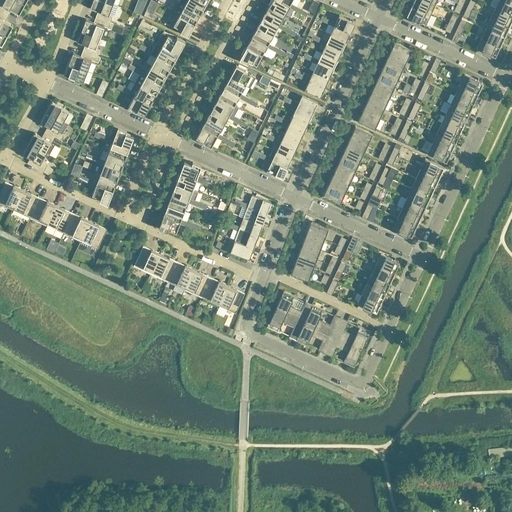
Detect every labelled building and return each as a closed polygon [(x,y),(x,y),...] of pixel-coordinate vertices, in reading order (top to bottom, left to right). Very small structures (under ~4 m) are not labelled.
[(25,4),(17,0),(4,0),(0,0),(0,10),(6,14),(9,9),(19,14),(25,4)] [(108,14),(112,4),(102,0),(92,0),(90,8),(100,12),(98,17),(110,22),(112,16),(108,14)] [(206,4),(198,0),(180,0),(179,2),(200,14),(206,4)] [(299,8),(290,3),(289,5),(280,0),(271,0),(268,6),(284,15),(289,7),(297,12),(299,8)] [(314,14),(319,3),(313,0),(312,0),(307,11),(314,14)] [(430,14),(434,5),(424,0),(413,0),(411,6),(430,14)] [(470,0),(466,7),(472,10),(475,3),(470,0)] [(511,16),(511,4),(502,0),(498,0),(494,8),(511,16)] [(200,14),(179,2),(174,12),(179,15),(195,24),(200,14)] [(459,13),(463,6),(457,3),(454,10),(459,13)] [(135,6),(133,12),(140,15),(142,9),(135,6)] [(279,23),(284,15),(268,6),(263,16),(278,25),(279,23)] [(425,25),(430,14),(411,6),(406,16),(425,25)] [(468,17),(472,10),(466,7),(463,15),(468,17)] [(307,13),(299,8),(297,12),(305,16),(307,13)] [(509,27),(511,20),(511,16),(494,8),(490,18),(509,27)] [(13,25),(3,20),(6,14),(0,10),(0,31),(7,35),(13,25)] [(156,16),(146,11),(144,15),(154,20),(156,16)] [(188,36),(195,24),(179,15),(173,25),(181,29),(180,31),(188,36)] [(350,32),(355,23),(339,15),(335,23),(328,20),(327,23),(334,27),(334,25),(350,32)] [(451,15),(448,23),(454,25),(457,18),(451,15)] [(288,28),(279,23),(278,25),(263,16),(257,26),(273,35),(278,27),(286,31),(288,28)] [(100,37),(104,26),(111,29),(113,23),(110,22),(98,17),(96,23),(85,19),(81,30),(100,37)] [(504,37),(509,27),(490,18),(485,28),(504,37)] [(461,20),(457,27),(463,30),(466,22),(461,20)] [(151,25),(141,21),(139,25),(149,29),(151,25)] [(450,32),(454,25),(448,23),(445,30),(450,32)] [(346,41),(350,32),(334,25),(334,27),(330,34),(346,41)] [(268,43),(273,35),(257,26),(252,36),(267,45),(268,43)] [(456,43),(463,30),(457,27),(451,40),(456,43)] [(296,33),(288,28),(286,31),(294,36),(295,34),(296,33)] [(500,47),(504,37),(485,28),(481,38),(500,47)] [(96,48),(100,37),(81,30),(77,41),(87,45),(85,51),(97,56),(99,50),(96,48)] [(178,54),(185,41),(176,37),(175,39),(168,35),(167,36),(162,33),(157,42),(178,54)] [(342,51),(346,41),(330,34),(327,41),(320,38),(318,42),(325,45),(326,43),(342,51)] [(277,48),(268,43),(267,45),(252,36),(246,46),(262,55),(267,47),(275,51),(277,48)] [(495,57),(500,47),(481,38),(476,48),(495,57)] [(407,60),(412,50),(394,41),(389,52),(407,60)] [(178,54),(157,42),(152,51),(149,49),(147,52),(155,57),(156,55),(172,64),(178,54)] [(337,60),(342,51),(326,43),(325,45),(321,53),(337,60)] [(138,48),(147,52),(149,49),(140,44),(138,48)] [(259,60),(262,55),(246,46),(239,59),(247,63),(248,61),(256,65),(260,67),(262,64),(259,60)] [(285,53),(277,48),(275,51),(283,56),(285,53)] [(87,71),(91,60),(98,63),(100,57),(97,56),(85,51),(83,57),(72,53),(68,64),(87,71)] [(402,69),(407,60),(389,52),(385,61),(402,69)] [(333,69),(337,60),(321,53),(318,60),(311,57),(310,60),(316,63),(317,62),(333,69)] [(167,74),(172,64),(156,55),(155,57),(151,65),(167,74)] [(435,73),(441,60),(436,57),(429,70),(435,73)] [(124,58),(122,62),(129,66),(129,64),(131,61),(124,58)] [(426,69),(429,63),(423,60),(420,67),(426,69)] [(398,79),(402,69),(385,61),(380,71),(398,79)] [(329,78),(333,69),(317,62),(316,63),(313,71),(329,78)] [(83,82),(87,71),(68,64),(64,75),(75,79),(81,81),(83,82)] [(127,68),(136,72),(138,69),(129,64),(129,66),(127,68)] [(136,72),(139,74),(144,77),(145,75),(161,84),(167,74),(151,65),(146,74),(138,69),(136,72)] [(249,88),(255,78),(243,71),(244,69),(236,65),(229,77),(245,86),(249,88)] [(423,76),(426,69),(420,67),(417,73),(423,76)] [(432,80),(435,73),(429,70),(426,78),(432,80)] [(284,76),(274,71),(272,75),(282,80),(284,76)] [(324,88),(329,78),(313,71),(311,76),(304,73),(302,75),(301,79),(308,82),(309,80),(324,88)] [(393,89),(398,79),(380,71),(376,81),(393,89)] [(144,77),(139,74),(135,82),(156,94),(161,84),(145,75),(144,77)] [(478,93),(483,83),(464,74),(459,84),(478,93)] [(241,94),(245,86),(229,77),(224,87),(240,96),(240,94),(241,94)] [(417,88),(420,81),(415,78),(411,86),(417,88)] [(102,96),(108,82),(102,80),(96,94),(102,96)] [(309,80),(308,82),(304,90),(320,97),(324,88),(309,80)] [(280,85),(270,81),(268,85),(278,89),(280,85)] [(389,99),(393,89),(376,81),(371,91),(389,99)] [(150,104),(156,94),(135,82),(130,91),(127,89),(125,92),(133,97),(134,95),(150,104)] [(424,83),(420,90),(426,92),(429,85),(424,83)] [(127,89),(118,84),(116,88),(125,92),(127,89)] [(474,103),(478,93),(459,84),(455,94),(474,103)] [(413,95),(417,88),(411,86),(408,93),(413,95)] [(240,94),(240,96),(224,87),(218,97),(234,105),(239,97),(247,102),(249,98),(241,94),(240,94)] [(423,100),(426,92),(420,90),(417,97),(423,100)] [(384,109),(389,99),(371,91),(367,101),(384,109)] [(400,102),(402,96),(395,93),(392,99),(400,102)] [(469,112),(474,103),(455,94),(450,104),(469,112)] [(145,112),(150,104),(134,95),(133,97),(127,108),(136,112),(137,110),(144,114),(145,112)] [(313,112),(317,103),(302,95),(298,103),(291,100),(289,103),(296,107),(297,105),(313,112)] [(229,114),(234,105),(218,97),(213,107),(229,115),(229,114)] [(257,103),(249,98),(247,102),(256,107),(257,103)] [(408,108),(411,101),(405,98),(402,105),(408,108)] [(63,121),(69,111),(51,101),(46,112),(63,121)] [(379,119),(384,109),(367,101),(362,111),(379,119)] [(415,102),(411,109),(417,112),(420,105),(415,102)] [(465,122),(469,112),(450,104),(446,114),(465,122)] [(309,122),(313,112),(297,105),(296,107),(293,114),(309,122)] [(404,115),(408,108),(402,105),(399,112),(404,115)] [(223,125),(228,117),(236,122),(238,118),(229,114),(229,115),(213,107),(207,117),(223,125)] [(413,119),(417,112),(411,109),(408,117),(413,119)] [(375,129),(379,119),(362,111),(357,121),(375,129)] [(67,124),(63,121),(46,112),(40,122),(50,127),(47,133),(61,141),(64,135),(62,134),(67,124)] [(86,130),(93,116),(87,113),(80,127),(86,130)] [(304,131),(309,122),(293,114),(289,122),(282,118),(281,122),(288,125),(289,123),(304,131)] [(460,132),(465,122),(446,114),(441,123),(460,132)] [(218,134),(223,125),(207,117),(202,127),(217,135),(218,134)] [(246,123),(238,118),(236,122),(244,127),(246,123)] [(399,127),(402,120),(396,118),(393,125),(399,127)] [(405,122),(402,129),(408,132),(411,124),(405,122)] [(300,140),(304,131),(289,123),(288,125),(284,133),(300,140)] [(455,142),(460,132),(441,123),(436,133),(455,142)] [(399,127),(393,125),(390,132),(395,135),(399,127)] [(133,137),(126,134),(127,132),(118,127),(113,126),(108,138),(104,136),(103,140),(112,143),(112,141),(129,148),(133,137)] [(368,144),(372,134),(355,126),(350,136),(368,144)] [(211,147),(217,137),(225,142),(227,138),(218,134),(217,135),(202,127),(196,137),(203,141),(202,143),(211,147)] [(404,139),(408,132),(402,129),(399,136),(404,139)] [(296,149),(300,140),(284,133),(281,131),(278,139),(274,137),(272,140),(279,144),(280,142),(296,149)] [(62,142),(61,141),(47,133),(44,138),(34,133),(28,143),(45,153),(46,153),(50,155),(55,145),(59,147),(62,142)] [(451,152),(455,142),(436,133),(432,143),(451,152)] [(363,154),(368,144),(350,136),(346,146),(363,154)] [(235,143),(227,138),(225,142),(233,146),(235,143)] [(125,158),(129,148),(112,141),(112,143),(108,152),(125,158)] [(291,159),(296,149),(280,142),(279,144),(276,151),(291,159)] [(42,159),(45,153),(28,143),(22,153),(32,159),(29,164),(43,172),(48,164),(42,159)] [(76,152),(79,146),(74,143),(71,149),(76,152)] [(387,153),(390,146),(384,143),(381,150),(387,153)] [(446,162),(451,152),(432,143),(427,153),(446,162)] [(358,164),(363,154),(346,146),(341,156),(358,164)] [(394,147),(390,155),(396,157),(399,150),(394,147)] [(291,159),(276,151),(272,150),(269,157),(265,155),(264,159),(271,162),(271,160),(287,168),(291,159)] [(383,160),(387,153),(381,150),(378,158),(383,160)] [(121,169),(125,158),(108,152),(105,161),(96,157),(94,161),(103,164),(104,163),(121,169)] [(392,165),(396,157),(390,155),(387,162),(392,165)] [(354,174),(358,164),(341,156),(336,166),(354,174)] [(439,177),(444,167),(425,158),(420,168),(439,177)] [(287,168),(271,160),(271,162),(267,170),(273,173),(283,177),(287,168)] [(196,179),(197,177),(201,166),(192,162),(191,164),(184,162),(180,172),(196,179)] [(117,180),(121,169),(104,163),(103,164),(100,173),(117,180)] [(377,173),(381,165),(375,163),(372,170),(377,173)] [(349,183),(354,174),(336,166),(332,175),(349,183)] [(384,167),(381,174),(387,177),(390,170),(384,167)] [(434,187),(439,177),(420,168),(415,178),(434,187)] [(377,173),(372,170),(368,177),(374,180),(377,173)] [(192,190),(196,181),(205,184),(206,181),(197,177),(196,179),(180,172),(175,183),(192,190)] [(113,190),(117,180),(100,173),(97,182),(88,179),(86,182),(95,186),(96,184),(113,190)] [(65,177),(60,174),(57,180),(63,182),(65,177)] [(383,184),(387,177),(381,174),(378,182),(383,184)] [(345,193),(349,183),(332,175),(327,185),(345,193)] [(430,197),(434,187),(415,178),(411,188),(430,197)] [(0,203),(13,209),(22,189),(13,185),(12,187),(4,183),(5,181),(0,191),(0,203)] [(368,192),(372,185),(366,182),(363,190),(368,192)] [(188,200),(189,199),(192,190),(175,183),(171,194),(188,200)] [(107,204),(113,190),(96,184),(95,186),(92,195),(100,198),(99,200),(107,204)] [(340,203),(345,193),(327,185),(323,195),(340,203)] [(375,187),(372,194),(377,197),(381,189),(375,187)] [(425,207),(430,197),(411,188),(406,198),(425,207)] [(29,217),(38,199),(30,195),(31,194),(22,189),(13,209),(29,217)] [(365,199),(368,192),(363,190),(359,197),(365,199)] [(184,211),(188,202),(197,206),(198,202),(189,199),(188,200),(171,194),(167,205),(184,211)] [(374,204),(377,197),(372,194),(368,201),(374,204)] [(266,214),(271,202),(252,195),(248,205),(242,202),(240,206),(247,208),(247,206),(266,214)] [(421,217),(425,207),(406,198),(402,208),(421,217)] [(46,225),(56,205),(47,201),(46,203),(38,199),(29,217),(46,225)] [(360,209),(364,202),(358,199),(355,207),(360,209)] [(367,220),(373,206),(367,204),(361,217),(367,220)] [(63,233),(72,215),(64,211),(65,209),(56,205),(46,225),(63,233)] [(180,222),(181,220),(184,211),(167,205),(163,215),(180,222)] [(262,225),(266,214),(247,206),(247,208),(243,218),(262,225)] [(416,227),(421,217),(402,208),(397,218),(416,227)] [(80,241),(90,221),(80,216),(80,218),(72,215),(63,233),(80,241)] [(176,233),(179,223),(188,227),(190,223),(181,220),(180,222),(163,215),(158,228),(167,232),(168,229),(176,233)] [(258,236),(262,225),(243,218),(239,227),(233,224),(232,228),(238,231),(239,229),(258,236)] [(411,237),(416,227),(397,218),(392,228),(411,237)] [(106,230),(107,229),(106,229),(105,230),(98,227),(99,225),(90,221),(80,241),(97,249),(102,239),(106,230)] [(324,240),(328,229),(310,222),(306,233),(324,240)] [(254,247),(258,236),(239,229),(238,231),(234,240),(254,247)] [(106,230),(102,239),(106,241),(111,232),(106,230)] [(320,250),(324,240),(306,233),(302,243),(320,250)] [(343,247),(346,240),(341,237),(337,244),(343,247)] [(352,237),(346,250),(351,253),(358,239),(352,237)] [(249,259),(254,247),(234,240),(230,252),(249,259)] [(316,260),(320,250),(302,243),(298,253),(316,260)] [(340,254),(343,247),(337,244),(334,252),(340,254)] [(150,274),(160,254),(151,249),(150,251),(142,248),(143,246),(133,266),(150,274)] [(348,260),(351,253),(346,250),(342,257),(348,260)] [(312,270),(316,260),(298,253),(294,263),(312,270)] [(167,282),(176,263),(168,260),(169,258),(160,254),(150,274),(167,282)] [(395,273),(399,262),(380,254),(376,264),(395,273)] [(334,267),(337,259),(332,257),(328,264),(334,267)] [(340,262),(337,270),(342,272),(346,265),(340,262)] [(184,289),(194,269),(185,265),(184,267),(176,263),(167,282),(184,289)] [(308,281),(312,270),(294,263),(290,274),(308,281)] [(330,274),(334,267),(328,264),(325,271),(330,274)] [(390,282),(395,273),(376,264),(371,274),(390,282)] [(201,297),(210,279),(202,275),(203,273),(194,269),(184,289),(201,297)] [(339,279),(342,272),(337,270),(333,277),(339,279)] [(326,284),(329,276),(324,274),(320,281),(326,284)] [(385,292),(390,282),(371,274),(366,283),(385,292)] [(218,305),(227,285),(218,281),(217,283),(210,279),(201,297),(218,305)] [(331,295),(338,282),(332,279),(326,293),(331,295)] [(381,302),(385,292),(366,283),(362,293),(381,302)] [(235,313),(245,293),(244,293),(243,295),(236,291),(236,289),(227,285),(218,305),(235,313)] [(304,322),(312,304),(305,301),(301,311),(290,306),(294,296),(296,297),(283,291),(275,309),(304,322)] [(376,312),(381,302),(362,293),(357,304),(376,312)] [(333,336),(341,318),(334,314),(329,324),(318,319),(323,310),(325,311),(325,310),(312,304),(304,322),(333,336)] [(189,306),(185,314),(191,316),(195,309),(189,306)] [(304,322),(275,309),(267,326),(280,332),(278,331),(282,322),(293,327),(289,337),(296,340),(304,322)] [(362,349),(370,331),(358,325),(357,326),(359,327),(355,336),(344,331),(348,321),(341,318),(333,336),(362,349)] [(333,336),(304,322),(296,340),(308,346),(309,345),(307,344),(311,335),(322,340),(317,350),(325,353),(333,336)] [(354,367),(362,349),(333,336),(325,353),(332,357),(336,347),(347,352),(343,361),(341,360),(341,361),(354,367)] [(511,446),(488,449),(489,458),(511,455),(511,446)]
